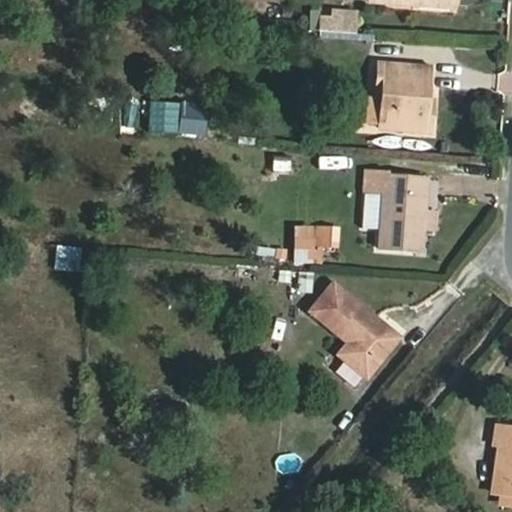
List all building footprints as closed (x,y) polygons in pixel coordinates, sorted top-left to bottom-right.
[(411,0),(411,8),(450,11),(450,0),(411,0)] [(325,15),(325,34),(350,36),(350,16),(325,15)] [(373,66),(372,86),(382,87),(381,97),(378,98),(377,133),(429,137),(431,116),(423,116),(425,99),(427,69),(373,66)] [(382,87),(372,86),(371,97),(378,98),(381,97),(382,87)] [(423,116),(431,116),(432,100),(425,99),(423,116)] [(147,134),(179,134),(180,104),(148,103),(147,134)] [(182,103),(183,124),(201,124),(200,103),(182,103)] [(421,181),(378,178),(373,251),(417,255),(421,181)] [(330,232),(314,231),(313,247),(328,248),(330,232)] [(313,295),(315,274),(296,273),(294,293),(313,295)] [(396,338),(338,295),(318,324),(344,346),(334,357),(363,380),(396,338)] [(487,497),(502,499),(511,499),(511,434),(491,432),(489,448),(494,449),(487,497)] [(511,499),(502,499),(502,509),(511,510),(511,499)]
